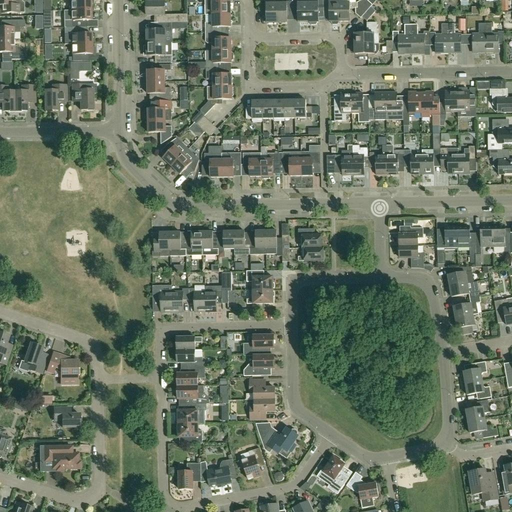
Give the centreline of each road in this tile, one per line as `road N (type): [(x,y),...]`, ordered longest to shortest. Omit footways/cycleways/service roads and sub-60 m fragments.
road 1 (residential): [(380,208),(174,206),(121,156),(118,130)]
road 2 (residential): [(167,510),(162,338),(291,326)]
road 3 (residential): [(99,486),(93,348),(0,312)]
road 4 (residential): [(167,510),(286,492),(301,485),(330,435)]
road 5 (residential): [(511,74),(343,74)]
road 6 (residential): [(343,74),(323,87),(254,84),(250,39)]
road 7 (residential): [(291,326),(298,277),(383,274)]
road 8 (residential): [(511,203),(380,208)]
road 9 (residential): [(118,130),(117,0)]
road 10 (residential): [(330,435),(297,412),(291,398),(291,326)]
road 11 (residential): [(443,352),(432,278),(383,274)]
road 12 (residential): [(250,39),(330,37),(338,41),(343,74)]
